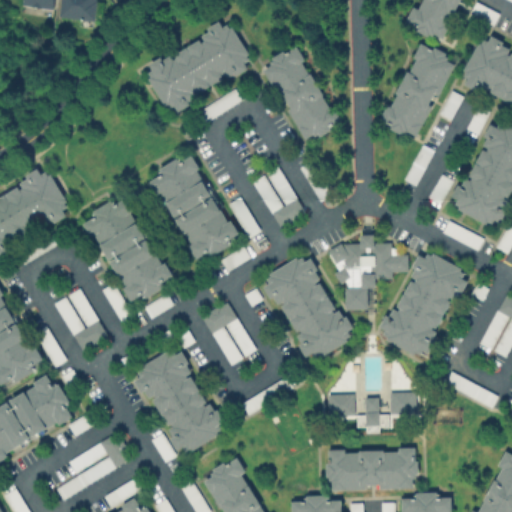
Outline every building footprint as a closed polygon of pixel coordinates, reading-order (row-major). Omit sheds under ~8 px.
[(26,0),(58,0),(57,11),(26,5),(26,0)] [(64,0),(99,0),(99,1),(100,1),(98,21),(63,17),(64,0)] [(464,0),(460,8),(462,9),(460,12),(463,13),(459,21),(456,19),(447,37),(438,33),(437,35),(433,34),(432,36),(420,30),(422,27),(410,21),(418,6),(422,8),(426,0),(464,0)] [(496,25),(473,13),(479,1),(503,14),(496,25)] [(236,27),(253,54),(250,55),(253,60),(249,62),(252,68),(240,76),(238,73),(231,77),(228,73),(225,74),(227,78),(202,94),(200,90),(197,92),(200,97),(193,102),(194,104),(183,112),(179,106),(174,109),(172,104),(170,106),(153,78),(155,77),(152,73),(157,70),(153,64),(165,56),(167,59),(174,55),(177,60),(180,58),(178,55),(204,39),(206,42),(208,40),(205,35),(213,31),(211,28),(223,20),(227,27),(231,24),(233,28),(236,27)] [(511,101),(495,92),(497,89),(494,87),(491,92),(483,88),(482,91),(470,84),(473,78),(469,76),(471,72),(468,70),(483,41),(486,43),(489,38),(493,41),(496,35),(508,42),(507,44),(511,46),(511,101)] [(384,119),(392,104),(395,106),(401,94),(400,93),(412,71),(414,72),(420,59),(417,57),(425,42),(437,49),(438,47),(450,53),(449,55),(453,57),(451,60),(459,65),(443,94),(440,92),(433,104),(437,106),(421,136),(412,131),(411,134),(407,132),(406,135),(394,128),(396,126),(384,119)] [(301,46),(310,60),(306,62),(314,75),(316,74),(328,95),(327,96),(334,108),(338,106),(346,120),(335,127),(336,129),(325,136),(323,134),(319,136),(318,134),(310,138),(292,109),(296,107),(289,95),(285,97),(268,70),(275,65),(274,62),(278,60),(276,57),(288,50),(289,53),(301,46)] [(245,100),(212,121),(205,109),(238,88),(245,100)] [(454,120),(442,113),(455,90),(467,96),(454,120)] [(469,128),(481,105),(493,111),(481,135),(469,128)] [(509,122),(511,123),(511,198),(509,196),(507,198),(511,200),(511,202),(508,209),(511,211),(504,223),(498,220),(496,225),(492,222),(490,225),(462,209),(463,207),(459,204),(462,200),(455,197),(464,181),(467,182),(469,178),(474,180),(476,178),(472,176),(486,150),(490,152),(491,149),(486,146),(488,142),(486,141),(494,124),(500,127),(503,123),(507,125),(509,122)] [(419,186),(407,179),(426,144),(438,150),(419,186)] [(212,190),(220,202),(222,201),(231,215),(229,216),(232,222),(235,220),(243,233),(231,241),(234,245),(216,256),(213,251),(201,259),(193,246),(196,245),(193,239),(189,241),(181,227),(184,224),(176,212),(173,214),(164,200),(167,198),(165,193),(162,195),(154,182),(166,174),(163,169),(180,158),(183,163),(195,156),(203,169),(201,170),(204,175),(205,174),(215,188),(212,190)] [(324,201),(302,167),(313,160),(335,194),(333,195),(337,200),(329,205),(326,201),(326,200),(324,201)] [(284,228),(255,181),(266,174),(286,206),(288,205),(269,173),(281,166),(309,213),(302,218),(302,219),(293,225),(292,224),(284,228)] [(71,201),(68,203),(71,207),(67,210),(70,216),(59,223),(57,220),(50,225),(47,220),(43,222),(46,225),(20,241),(18,237),(15,239),(18,244),(10,248),(12,252),(1,259),(0,257),(0,199),(22,186),(24,189),(26,187),(24,183),(31,178),(29,175),(41,168),(45,174),(49,171),(52,175),(54,174),(71,201)] [(444,174),(456,180),(443,204),(431,198),(444,174)] [(252,238),(231,204),(243,196),(264,231),(252,238)] [(110,254),(107,256),(98,242),(101,239),(99,235),(95,237),(87,224),(100,217),(97,212),(114,201),(117,205),(130,198),(138,211),(135,213),(137,217),(140,216),(146,226),(143,227),(157,250),(160,249),(165,257),(163,259),(166,265),(169,263),(177,276),(165,283),(168,288),(150,299),(147,294),(135,302),(127,288),(130,286),(127,281),(123,283),(115,269),(118,267),(110,254)] [(452,220),(487,238),(481,251),(445,232),(452,220)] [(511,224),(511,250),(510,254),(498,247),(511,224)] [(27,265),(20,253),(54,232),(61,244),(27,265)] [(332,251),(345,243),(347,246),(347,244),(364,243),(363,236),(380,236),(380,243),(395,242),(395,249),(402,248),(402,254),(411,254),(412,272),(396,272),(396,279),(380,279),(381,286),(371,287),(371,310),(349,310),(349,288),(351,288),(350,285),(348,281),(344,284),(337,273),(341,270),(332,255),(333,254),(332,251)] [(223,260),(246,246),(254,257),(230,272),(223,260)] [(437,254),(465,269),(464,271),(468,274),(466,278),(473,282),(465,295),(462,293),(458,300),(453,297),(451,301),(455,303),(441,329),(438,327),(436,330),(441,332),(437,341),(440,342),(434,354),(427,351),(425,355),(420,352),(419,355),(391,340),(392,338),(388,335),(390,331),(384,328),(393,311),(396,313),(398,308),(403,311),(404,309),(401,307),(415,281),(418,282),(420,279),(415,276),(417,273),(414,272),(423,255),(429,258),(431,254),(436,256),(437,254)] [(274,299),(267,287),(273,284),(270,279),(274,276),(273,274),(300,257),(302,260),(306,258),(309,262),(315,259),(322,270),(319,272),(324,279),(319,282),(321,286),(324,284),(340,309),(337,311),(338,314),(343,310),(348,319),(351,317),(358,329),(352,332),(355,336),(351,339),(352,342),(325,358),(323,355),(319,358),(316,354),(311,358),(303,346),(304,345),(301,340),(303,339),(301,336),(306,333),(304,331),(302,333),(285,307),(289,305),(287,302),(282,305),(279,301),(277,302),(275,298),(274,299)] [(17,316),(25,329),(27,327),(36,341),(34,343),(36,348),(39,346),(48,360),(35,367),(38,371),(20,382),(18,378),(6,386),(0,375),(0,370),(1,370),(0,368),(0,282),(8,295),(5,296),(8,301),(10,300),(19,315),(17,316)] [(125,324),(104,290),(116,282),(137,316),(125,324)] [(491,289),(485,301),(473,294),(480,282),(491,289)] [(111,336),(103,340),(104,341),(95,347),(94,346),(86,351),(56,303),(69,296),(88,328),(90,327),(71,295),(82,288),(111,336)] [(258,288),(266,299),(254,307),(247,295),(258,288)] [(147,307),(169,293),(177,305),(154,319),(147,307)] [(509,294),(511,295),(511,349),(508,357),(496,351),(511,321),(511,317),(494,350),(482,343),(509,294)] [(230,302),(260,350),(248,357),(228,325),(227,327),(246,358),(234,365),(205,317),(213,313),(212,311),(222,305),(223,306),(230,302)] [(49,326),(70,360),(58,367),(38,333),(49,326)] [(179,341),(168,348),(160,337),(172,330),(179,341)] [(186,349),(179,337),(191,330),(198,342),(186,349)] [(157,346),(150,351),(147,347),(154,342),(157,346)] [(366,342),(382,342),(382,352),(367,353),(366,342)] [(172,351),(173,353),(177,351),(180,355),(186,352),(194,364),(191,366),(195,373),(190,376),(192,379),(195,377),(211,403),(208,405),(209,407),(214,404),(219,412),(222,410),(229,422),(223,426),(226,430),(221,433),(223,435),(196,451),(194,449),(190,451),(188,448),(182,451),(175,440),(177,438),(172,430),(177,427),(175,424),(172,426),(157,401),(160,399),(158,396),(153,399),(149,392),(146,393),(139,381),(144,378),(142,373),(146,371),(144,368),(172,351)] [(142,364),(130,371),(123,359),(135,352),(142,364)] [(75,369),(83,380),(71,388),(64,376),(75,369)] [(454,371),(501,396),(494,408),(448,383),(454,371)] [(0,405),(5,402),(8,406),(19,399),(17,395),(32,386),(34,390),(39,386),(37,383),(51,374),(58,387),(62,384),(73,401),(69,404),(77,417),(64,426),(62,422),(56,426),(58,428),(49,433),(47,431),(24,445),(25,448),(16,454),(15,451),(10,454),(13,458),(0,466),(0,405)] [(290,376),(296,388),(252,416),(245,404),(290,376)] [(389,413),(415,412),(415,391),(389,392),(389,413)] [(328,394),(328,416),(354,416),(353,393),(328,394)] [(360,428),(360,415),(368,415),(368,414),(371,414),(371,410),(368,410),(368,399),(383,399),(384,410),(381,410),(381,414),(384,414),(384,415),(393,414),(393,429),(383,429),(383,433),(369,434),(369,428),(360,428)] [(71,425),(93,411),(101,422),(78,437),(71,425)] [(134,458),(66,501),(59,489),(111,456),(110,454),(78,473),(71,462),(119,433),(123,440),(125,439),(131,450),(130,451),(134,458)] [(165,433),(180,456),(168,463),(154,440),(165,433)] [(349,454),(364,453),(364,451),(389,451),(389,453),(403,452),(403,449),(419,448),(419,462),(422,462),(423,475),(420,475),(420,479),(417,479),(418,489),(379,490),(378,486),(372,486),(373,490),(337,491),(336,482),(333,482),(333,477),(331,477),(330,464),(333,464),(332,450),(349,450),(349,454)] [(490,500),(499,483),(496,482),(500,477),(502,478),(507,469),(502,466),(510,451),(511,452),(511,511),(477,511),(478,511),(480,511),(483,511),(487,505),(485,504),(488,498),(490,500)] [(228,511),(226,509),(225,509),(224,507),(220,510),(215,502),(219,499),(208,482),(216,477),(214,475),(218,473),(217,470),(228,463),(229,466),(241,458),(250,473),(245,476),(268,511),(228,511)] [(198,511),(182,485),(185,483),(181,476),(185,473),(189,481),(193,478),(215,511),(198,511)] [(140,476),(147,488),(114,508),(107,497),(140,476)] [(32,511),(16,511),(6,495),(18,488),(32,511)] [(406,511),(406,499),(420,499),(420,494),(442,493),(442,498),(456,498),(456,511),(406,511)] [(296,511),(296,502),(310,501),(310,496),(331,496),(331,501),(346,501),(346,511),(296,511)] [(114,511),(119,509),(120,511),(122,511),(127,509),(125,506),(139,498),(146,510),(150,507),(153,511),(114,511)] [(176,511),(161,511),(157,505),(168,498),(176,511)] [(0,511),(0,502),(3,507),(6,505),(11,511),(0,511)] [(398,511),(384,511),(384,502),(398,502),(398,511)] [(366,511),(352,511),(352,503),(366,503),(366,511)]
